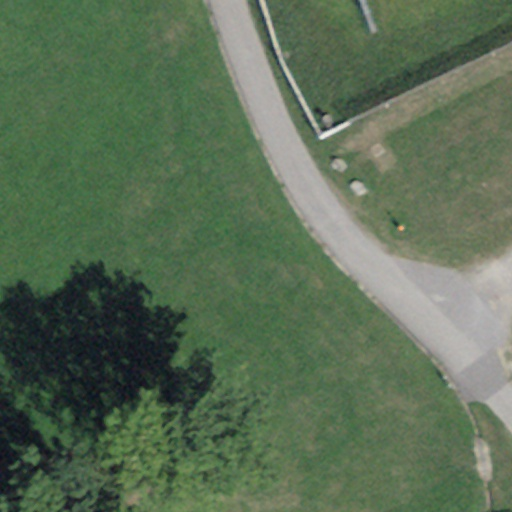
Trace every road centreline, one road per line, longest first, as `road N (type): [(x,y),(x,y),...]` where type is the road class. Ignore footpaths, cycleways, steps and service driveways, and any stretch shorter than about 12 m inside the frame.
road 1 (unclassified): [(226,0),(261,97),(325,213),(452,335),(511,407)]
road 2 (motorway): [(423,0),(511,249)]
